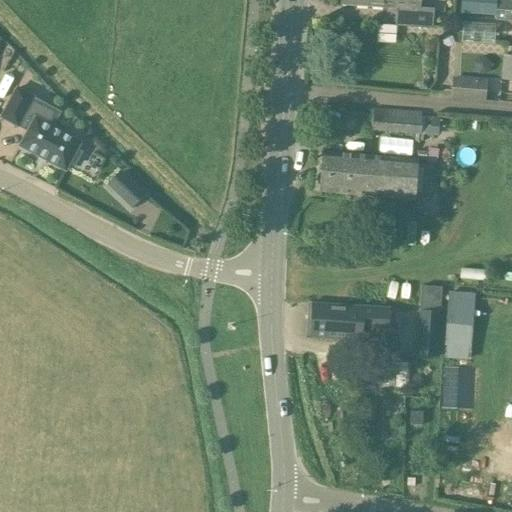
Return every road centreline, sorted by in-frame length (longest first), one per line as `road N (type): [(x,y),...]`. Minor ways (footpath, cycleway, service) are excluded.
road 1 (unclassified): [(271,274),(164,261),(0,181)]
road 2 (unclassified): [(285,92),(511,111)]
road 3 (secondary): [(283,498),(271,274)]
road 4 (secondary): [(271,274),(285,92)]
